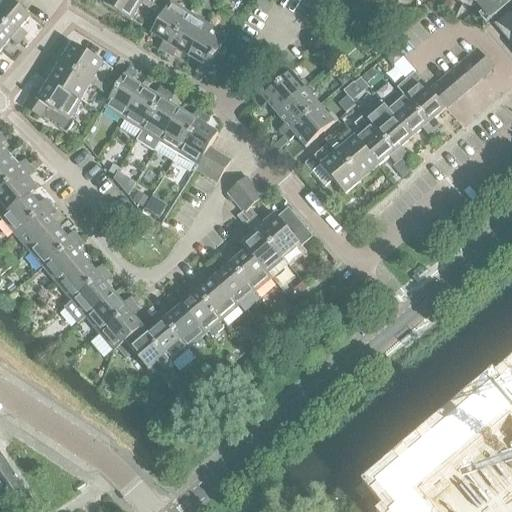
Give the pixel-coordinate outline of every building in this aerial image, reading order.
[(31,18),(9,0),(0,0),(0,21),(22,41),(27,35),(21,30),(31,18)] [(145,1),(145,0),(101,0),(99,3),(132,23),(142,29),(155,7),(145,1)] [(511,0),(465,0),(478,6),(484,13),(490,21),(511,1),(511,0)] [(166,54),(190,14),(171,3),(151,35),(164,43),(159,50),(166,54)] [(511,14),(510,12),(494,25),(511,46),(511,14)] [(209,26),(190,14),(166,54),(173,58),(177,51),(189,58),(209,26)] [(0,50),(2,52),(11,41),(17,47),(22,41),(0,21),(0,50)] [(228,38),(209,26),(189,58),(201,65),(196,73),(204,77),(217,56),(228,38)] [(91,108),(103,87),(108,80),(113,71),(104,65),(72,45),(49,82),(81,102),(91,108)] [(403,58),(396,49),(387,57),(394,66),(403,58)] [(477,51),(467,59),(483,79),(493,70),(477,51)] [(228,63),(217,56),(204,77),(215,84),(228,63)] [(331,57),(324,62),(330,69),(336,64),(331,57)] [(467,59),(458,67),(474,87),(483,79),(467,59)] [(458,67),(448,75),(465,95),(474,87),(458,67)] [(376,75),(372,69),(362,78),(367,83),(376,75)] [(115,92),(108,103),(104,109),(124,121),(144,89),(132,82),(136,74),(129,70),(115,92)] [(277,115),(309,88),(303,80),(300,83),(291,73),(275,87),(267,77),(247,93),(261,110),(268,104),(277,115)] [(455,103),(439,83),(430,91),(415,74),(397,89),(404,96),(434,132),(440,127),(434,120),(455,103)] [(350,81),(344,75),(338,79),(343,86),(350,81)] [(465,95),(448,75),(439,83),(455,103),(465,95)] [(70,121),(81,102),(49,82),(42,94),(34,90),(23,108),(67,135),(74,123),(70,121)] [(351,82),(342,89),(348,96),(357,89),(351,82)] [(108,90),(103,87),(91,108),(101,114),(104,109),(108,103),(102,100),(108,90)] [(108,103),(115,92),(109,88),(108,90),(102,100),(108,103)] [(315,95),(309,88),(277,115),(286,125),(279,131),(284,137),(320,107),(312,98),(315,95)] [(144,89),(124,121),(142,132),(167,93),(160,89),(155,96),(144,89)] [(173,97),(167,93),(142,132),(160,144),(180,111),(169,104),(173,97)] [(392,101),(385,107),(412,139),(422,130),(428,137),(434,132),(404,96),(395,104),(392,101)] [(356,107),(348,98),(339,105),(347,115),(356,107)] [(412,139),(385,107),(381,103),(365,116),(401,160),(407,155),(401,148),(412,139)] [(320,107),(284,137),(289,143),(296,137),(306,149),(338,121),(331,113),(328,116),(320,107)] [(356,108),(350,113),(356,120),(362,115),(356,108)] [(192,119),(180,111),(160,144),(179,155),(203,115),(197,111),(192,119)] [(210,120),(203,115),(179,155),(198,167),(209,149),(218,135),(205,127),(210,120)] [(401,160),(365,116),(355,124),(359,129),(352,135),(354,138),(379,167),(390,158),(395,165),(401,160)] [(0,164),(10,156),(1,146),(7,140),(2,133),(0,134),(0,164)] [(379,167),(354,138),(340,150),(333,142),(305,165),(325,189),(334,182),(345,196),(379,167)] [(209,149),(198,167),(196,170),(207,177),(220,155),(209,149)] [(231,162),(220,155),(207,177),(218,184),(231,162)] [(19,167),(10,156),(0,164),(0,192),(30,167),(25,161),(19,167)] [(114,166),(110,173),(116,177),(120,170),(114,166)] [(35,173),(30,167),(0,192),(0,203),(8,213),(30,195),(31,196),(38,190),(29,178),(35,173)] [(236,204),(255,188),(247,178),(228,194),(236,204)] [(264,198),(255,188),(236,204),(243,212),(245,214),(264,198)] [(8,213),(1,219),(15,236),(51,206),(46,200),(39,206),(31,196),(30,195),(8,213)] [(137,197),(134,203),(143,209),(147,203),(137,197)] [(154,198),(145,212),(160,221),(168,207),(154,198)] [(51,206),(15,236),(29,253),(58,228),(49,218),(56,212),(51,206)] [(313,238),(289,209),(278,218),(275,215),(263,225),(258,218),(252,223),(282,259),(298,245),(301,248),(313,238)] [(282,259),(252,223),(246,228),(251,235),(240,244),(246,252),(247,251),(265,273),(266,272),(282,259)] [(67,239),(58,228),(29,253),(43,269),(79,239),(74,233),(67,239)] [(84,245),(79,239),(43,269),(57,286),(86,261),(77,251),(84,245)] [(231,253),(225,258),(255,294),(273,279),(266,272),(265,273),(247,251),(246,252),(236,260),(231,253)] [(225,270),(214,279),(239,308),(255,294),(225,258),(219,263),(225,270)] [(96,272),(86,261),(57,286),(72,303),(107,272),(102,266),(96,272)] [(112,278),(107,272),(72,303),(86,319),(115,295),(106,284),(112,278)] [(198,281),(192,286),(222,322),(239,308),(214,279),(204,288),(198,281)] [(19,288),(14,283),(6,289),(10,295),(19,288)] [(222,322),(192,286),(186,291),(192,298),(181,307),(205,336),(208,334),(212,338),(224,329),(220,324),(222,322)] [(115,295),(86,319),(100,336),(135,305),(130,299),(124,305),(115,295)] [(135,305),(100,336),(114,353),(117,350),(125,344),(124,343),(143,327),(134,317),(140,311),(135,305)] [(205,336),(181,307),(170,316),(165,310),(159,315),(189,350),(205,336)] [(189,350),(159,315),(153,320),(158,326),(149,334),(148,335),(172,364),(189,350)] [(125,344),(117,350),(127,361),(134,355),(149,372),(157,365),(163,372),(172,364),(148,335),(149,334),(143,327),(124,343),(125,344)] [(235,362),(235,361),(235,358),(233,355),(229,354),(226,357),(226,360),(228,364),(232,364),(235,362)] [(493,386),(376,486),(396,510),(393,511),(427,511),(415,497),(511,414),(511,375),(496,389),(493,386)] [(0,490),(14,511),(27,511),(36,506),(32,501),(0,454),(0,490)]
